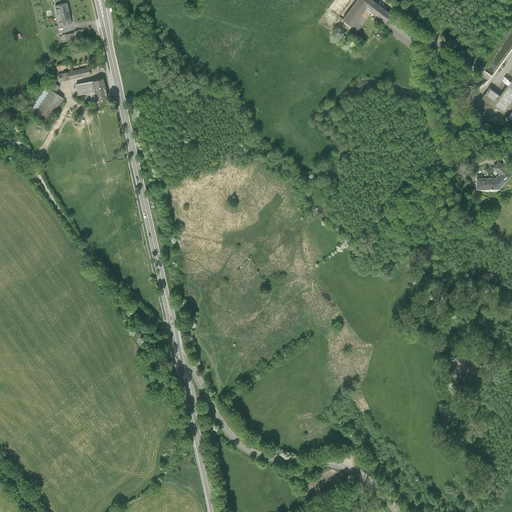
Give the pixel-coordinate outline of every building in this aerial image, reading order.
[(363,10),(365,7),(369,0),(356,0),(342,19),(351,25),(363,10)] [(390,14),(372,0),(369,0),(365,7),(385,21),(390,14)] [(67,3),(54,6),(58,21),(62,20),(71,18),(67,3)] [(369,14),(363,10),(351,25),(358,30),(369,14)] [(85,29),(74,31),(75,33),(76,40),(87,38),(85,29)] [(76,40),(75,33),(62,35),(63,41),(65,40),(66,43),(76,40)] [(89,67),(58,74),(60,82),(91,75),(89,67)] [(104,78),(76,84),(78,95),(94,91),(96,100),(108,97),(104,78)] [(46,86),(56,93),(60,86),(51,80),(46,86)] [(511,80),(500,96),(489,88),(482,98),(503,115),(511,103),(511,80)] [(56,93),(46,86),(30,112),(47,123),(63,97),(56,93)] [(476,187),(498,187),(511,173),(498,160),(492,166),(499,173),(495,176),(476,176),(476,187)] [(330,479),(320,484),(323,489),(333,484),(330,479)]
